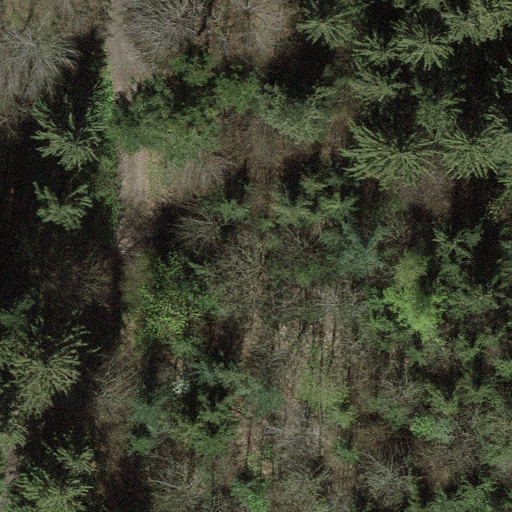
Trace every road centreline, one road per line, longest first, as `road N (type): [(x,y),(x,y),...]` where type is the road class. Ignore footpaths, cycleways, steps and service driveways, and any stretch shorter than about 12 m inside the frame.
road 1 (track): [(0,476),(105,284),(126,219),(126,80),(113,0)]
road 2 (track): [(112,261),(206,160),(271,0)]
